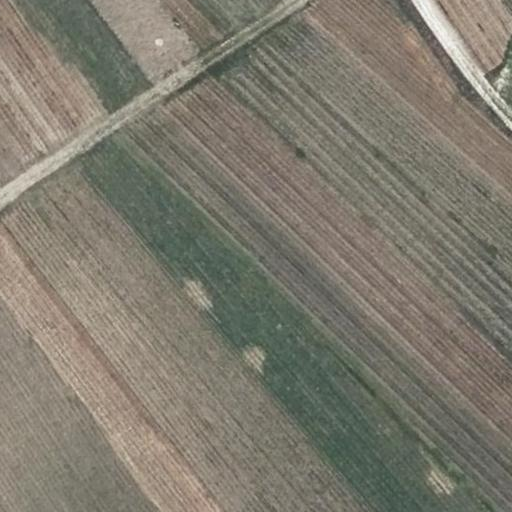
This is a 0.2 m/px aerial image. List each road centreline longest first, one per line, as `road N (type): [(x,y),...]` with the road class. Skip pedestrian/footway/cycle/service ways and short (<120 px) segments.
road 1 (track): [(0,200),(299,0)]
road 2 (track): [(422,0),(511,118)]
